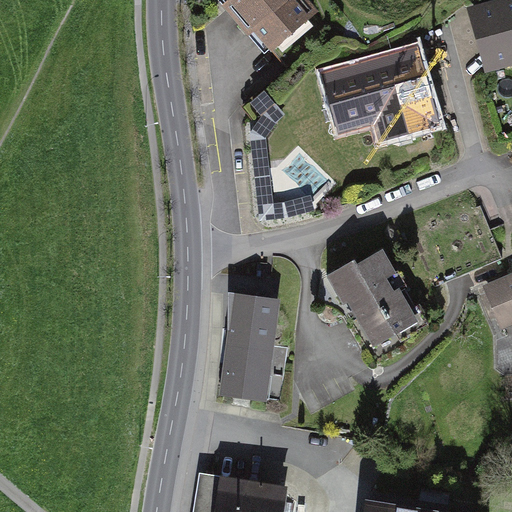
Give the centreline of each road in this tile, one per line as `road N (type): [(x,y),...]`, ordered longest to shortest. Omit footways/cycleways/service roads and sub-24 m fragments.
road 1 (residential): [(444,32),(479,166),(307,230),(246,244),(187,244)]
road 2 (secondary): [(156,511),(184,347),(187,244)]
road 3 (secondary): [(187,244),(161,0)]
